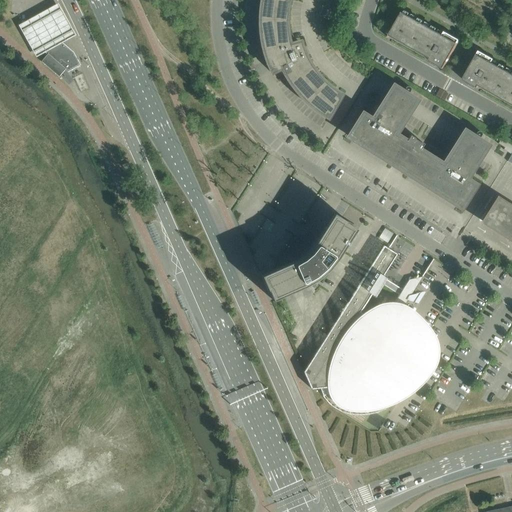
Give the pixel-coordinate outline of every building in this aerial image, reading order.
[(301,46),(300,42),(289,45),(286,24),(287,11),(288,11),(288,10),(289,10),(289,9),(289,8),(289,7),(288,7),(287,7),(288,0),(261,0),(262,0),(261,5),(261,9),(260,11),(260,16),(260,20),(260,22),(260,26),(260,29),(261,33),(261,35),(261,39),(262,44),(263,48),(264,52),(265,56),(266,58),(268,63),(272,73),(282,68),(284,72),(286,75),(288,79),(290,83),(293,86),(295,90),(298,93),(301,96),(304,99),(307,102),(310,105),(313,108),(317,110),(320,113),(324,115),(328,117),(341,95),(334,91),(334,90),(334,89),(334,88),(333,87),(332,87),(331,87),(331,88),(330,88),(326,84),(325,83),(322,80),(319,78),(317,75),(314,72),(312,68),(310,65),(307,60),(305,57),(304,53),(302,50),(301,46)] [(338,13),(341,0),(330,0),(328,10),(338,13)] [(19,26),(17,27),(35,58),(74,36),(57,4),(19,26)] [(337,20),(339,14),(338,13),(328,10),(327,10),(325,16),(337,20)] [(457,43),(451,40),(454,37),(445,32),(443,35),(402,12),(390,33),(431,56),(429,61),(443,69),(457,43)] [(73,53),(62,43),(55,37),(41,45),(45,53),(47,54),(43,59),(41,62),(59,77),(61,74),(65,70),(67,72),(80,65),(73,53)] [(494,59),(479,51),(463,80),(477,88),(480,83),(511,101),(511,73),(492,63),(494,59)] [(405,142),(394,135),(416,100),(415,99),(414,100),(395,88),(395,87),(394,86),(372,121),(362,114),(361,115),(362,116),(349,136),(349,135),(348,136),(393,165),(395,162),(396,163),(396,164),(396,165),(396,166),(396,167),(397,167),(398,168),(399,168),(400,168),(401,167),(402,166),(405,168),(406,169),(405,172),(461,208),(462,207),(461,206),(474,187),(475,187),(475,186),(465,179),(487,145),(486,144),(485,145),(465,132),(466,132),(465,131),(443,166),(419,151),(424,144),(410,135),(405,142)] [(511,151),(511,145),(501,139),(498,144),(504,148),(503,150),(510,154),(511,151)] [(511,208),(498,200),(483,222),(511,240),(511,208)] [(347,222),(344,220),(334,214),(314,244),(309,251),(302,257),(294,261),(261,276),(267,290),(268,290),(273,301),(304,287),(317,280),(329,269),(336,260),(356,229),(346,223),(347,222)] [(411,308),(408,307),(407,306),(404,305),(399,303),(394,302),(392,302),(389,302),(385,303),(382,303),(379,304),(377,305),(374,306),(372,307),(370,308),(368,309),(366,310),(365,312),(362,314),(361,313),(376,290),(378,291),(382,283),(379,281),(396,254),(383,246),(303,372),(311,389),(327,388),(327,389),(328,392),(329,394),(330,396),(330,398),(332,400),(333,401),(334,403),(336,404),(337,406),(339,407),(340,408),(342,409),(344,410),(346,411),(348,411),(349,411),(354,412),(360,412),(365,412),(369,412),(371,411),(374,411),(376,410),(380,409),(384,408),(387,407),(391,406),(395,404),(399,402),(403,400),(406,398),(409,396),(411,395),(414,392),(417,390),(420,388),(423,385),(426,382),(428,380),(429,378),(431,375),(433,372),(435,369),(436,366),(437,363),(438,361),(439,359),(439,357),(439,355),(439,352),(439,350),(439,349),(439,347),(438,345),(438,343),(437,341),(436,338),(435,335),(433,331),(432,329),(431,328),(430,326),(428,324),(426,321),(424,319),(421,316),(418,313),(415,311),(413,310),(411,308)]
